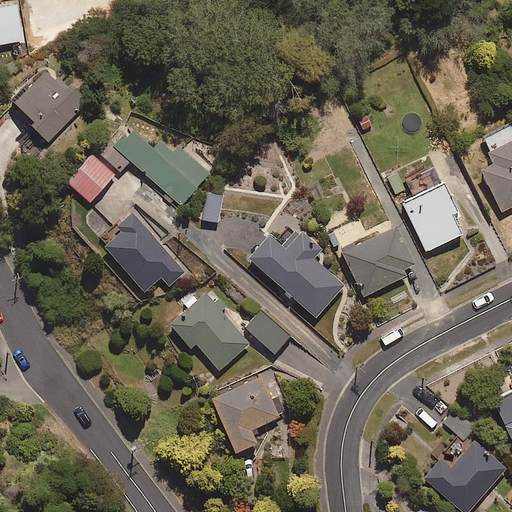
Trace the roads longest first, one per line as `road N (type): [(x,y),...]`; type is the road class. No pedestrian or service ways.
road 1 (residential): [(511,300),(393,360),(361,392),(342,456),(348,511)]
road 2 (residential): [(156,511),(0,291)]
